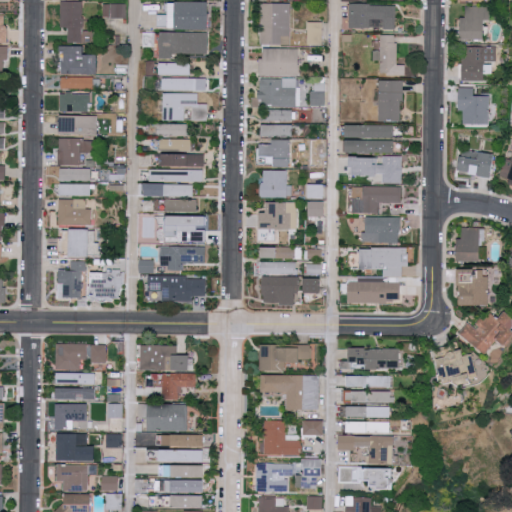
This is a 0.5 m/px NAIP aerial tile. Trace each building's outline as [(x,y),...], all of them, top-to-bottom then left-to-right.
[(83,1),(62,1),(61,27),(68,27),(68,42),(91,42),(91,31),(83,30),(83,1)] [(209,2),(169,1),(169,15),(158,14),(157,28),(209,29),(209,2)] [(104,3),(103,17),(127,18),(127,4),(104,3)] [(290,44),(291,3),(263,3),(261,44),(290,44)] [(396,4),(350,5),(350,28),(371,28),(371,19),(383,19),(383,29),(396,29),(396,4)] [(490,5),(465,6),(465,17),(462,17),(462,40),(486,39),(485,20),(490,20),(490,5)] [(323,45),(323,22),(308,22),(308,45),(323,45)] [(208,32),(151,32),(151,42),(143,42),(143,47),(155,46),(155,57),(173,57),(173,53),(208,53),(208,32)] [(397,34),(381,35),(381,51),(373,51),(373,61),(381,60),(381,72),(398,72),(397,34)] [(9,46),(0,45),(0,72),(4,72),(5,59),(8,59),(9,46)] [(99,54),(85,54),(85,45),(61,46),(61,58),(62,58),(62,75),(99,74),(99,54)] [(464,81),(487,80),(486,61),(498,61),(497,46),(463,47),(464,81)] [(300,48),(262,48),(262,75),(299,75),(300,48)] [(189,75),(189,62),(159,62),(158,74),(189,75)] [(61,88),(94,89),(94,77),(61,76),(61,88)] [(207,78),(161,78),(161,90),(206,90),(207,78)] [(380,120),(403,120),(404,80),(381,80),(380,120)] [(475,96),(475,87),(460,87),(459,111),(463,111),(463,123),(489,124),(490,96),(475,96)] [(311,105),(325,106),(326,91),(311,91),(311,105)] [(61,112),(91,111),(91,92),(60,93),(61,112)] [(198,93),(163,92),(163,120),(185,120),(185,108),(192,108),(192,120),(208,121),(208,104),(198,103),(198,93)] [(292,109),(261,109),(261,121),(292,122),(292,109)] [(61,115),(61,135),(98,135),(98,115),(61,115)] [(187,123),(158,124),(158,136),(187,135),(187,123)] [(293,123),(261,124),(261,136),(293,136),(293,123)] [(394,153),(394,125),(348,125),(347,139),(348,139),(347,152),(394,153)] [(191,150),(191,138),(160,139),(160,151),(191,150)] [(60,165),(81,164),(81,153),(97,153),(97,139),(59,139),(60,165)] [(290,167),(291,140),(270,139),(270,144),(260,143),(260,156),(274,156),(274,167),(290,167)] [(311,153),(327,153),(326,139),(311,139),(311,153)] [(462,150),(459,173),(493,177),(496,154),(462,150)] [(205,154),(163,153),(163,166),(205,167),(205,154)] [(403,183),(403,156),(383,156),(383,164),(378,164),(378,157),(355,157),(355,176),(383,176),(383,183),(403,183)] [(511,185),(511,157),(511,160),(506,158),(500,176),(510,179),(508,184),(511,185)] [(90,168),(59,168),(59,180),(90,180),(90,168)] [(150,181),(205,181),(205,169),(150,169),(150,181)] [(287,197),(287,170),(263,170),(262,197),(287,197)] [(59,194),(90,196),(90,184),(60,183),(59,194)] [(147,196),(193,197),(193,184),(147,183),(147,196)] [(324,184),(307,184),(307,198),(324,198),(324,184)] [(402,186),(353,186),(353,213),(380,213),(380,202),(402,202),(402,186)] [(59,224),(92,225),(92,208),(86,208),(86,199),(60,198),(59,224)] [(198,199),(166,199),(166,211),(198,211),(198,199)] [(297,229),(297,201),(266,202),(266,213),(259,213),(260,229),(297,229)] [(325,201),(308,201),(307,216),(325,216),(325,201)] [(166,216),(166,241),(206,241),(206,216),(166,216)] [(366,232),(363,232),(363,242),(400,242),(400,217),(367,216),(366,232)] [(484,261),(484,227),(463,227),(463,238),(459,238),(459,261),(484,261)] [(70,230),(60,230),(61,255),(71,255),(70,230)] [(206,263),(206,246),(162,246),(161,269),(183,269),(183,263),(206,263)] [(260,246),(260,258),(295,258),(295,247),(260,246)] [(361,247),(360,269),(384,269),(384,276),(403,277),(403,266),(409,266),(409,248),(361,247)] [(83,260),(71,261),(71,269),(59,269),(59,298),(83,297),(83,260)] [(295,274),(296,262),(260,261),(260,273),(295,274)] [(461,305),(490,304),(489,269),(460,269),(461,305)] [(89,299),(123,299),(123,270),(89,270),(89,299)] [(0,301),(7,302),(8,286),(3,286),(3,274),(0,274),(0,301)] [(206,295),(205,276),(149,277),(149,290),(162,290),(162,302),(193,301),(193,296),(206,295)] [(264,276),(264,303),(297,304),(298,277),(264,276)] [(307,293),(323,293),(322,278),(306,278),(307,293)] [(349,303),(402,302),(401,281),(348,282),(349,303)] [(459,334),(486,354),(497,338),(507,346),(511,339),(511,328),(511,327),(511,314),(506,310),(499,319),(490,313),(485,321),(481,318),(475,327),(468,322),(459,334)] [(83,343),(56,343),(56,369),(83,369),(83,343)] [(91,362),(107,362),(107,344),(92,344),(91,362)] [(439,359),(447,381),(458,378),(459,381),(477,375),(470,354),(466,356),(463,348),(456,351),(453,344),(441,348),(445,357),(439,359)] [(191,371),(191,355),(178,355),(178,345),(142,345),(142,370),(191,371)] [(289,371),(289,369),(303,369),(303,359),(311,359),(311,346),(262,345),(262,371),(289,371)] [(401,348),(351,349),(351,363),(367,363),(367,369),(401,368),(401,348)] [(96,373),(57,372),(57,383),(95,384),(96,373)] [(196,386),(196,373),(153,374),(153,386),(163,385),(164,400),(182,399),(181,387),(196,386)] [(320,375),(263,374),(263,392),(288,392),(288,409),(319,410),(320,375)] [(390,376),(348,375),(348,388),(390,389),(390,376)] [(95,387),(57,388),(57,400),(96,399),(95,387)] [(393,401),(392,390),(344,392),(344,403),(393,401)] [(123,418),(122,394),(109,394),(110,418),(123,418)] [(88,403),(56,404),(57,429),(74,429),(74,421),(88,421),(88,403)] [(150,430),(187,431),(187,404),(139,404),(139,418),(150,418),(150,430)] [(348,418),(391,417),(391,406),(348,406),(348,418)] [(286,420),(266,420),(265,455),(301,455),(301,434),(285,434),(286,420)] [(305,435),(325,435),(324,420),(305,420),(305,435)] [(390,433),(390,422),(348,421),(348,432),(390,433)] [(57,460),(96,461),(97,446),(87,446),(88,434),(58,433),(57,460)] [(123,446),(123,434),(108,434),(108,447),(123,446)] [(203,434),(162,434),(162,446),(203,445),(203,434)] [(369,463),(395,463),(395,436),(339,435),(339,448),(369,448),(369,463)] [(147,449),(147,460),(203,461),(204,450),(147,449)] [(320,487),(320,458),(302,458),(301,487),(320,487)] [(258,492),(288,491),(287,476),(293,476),(293,462),(257,463),(258,492)] [(58,480),(64,480),(64,491),(88,491),(88,467),(94,468),(95,465),(58,464),(58,480)] [(203,465),(160,465),(160,477),(203,476),(203,465)] [(338,481),(373,482),(373,488),(392,488),(392,468),(338,467),(338,481)] [(102,490),(118,490),(118,476),(103,475),(102,490)] [(135,492),(147,492),(147,479),(135,479),(135,492)] [(203,480),(164,479),(164,491),(203,492),(203,480)] [(90,511),(90,493),(61,494),(61,511),(90,511)] [(171,496),(171,507),(204,507),(204,495),(171,496)] [(259,511),(290,511),(290,506),(284,505),(284,497),(260,496),(259,511)] [(323,496),(307,496),(308,509),(323,509),(323,496)] [(345,511),(382,511),(383,506),(372,505),(373,497),(346,496),(345,511)]
